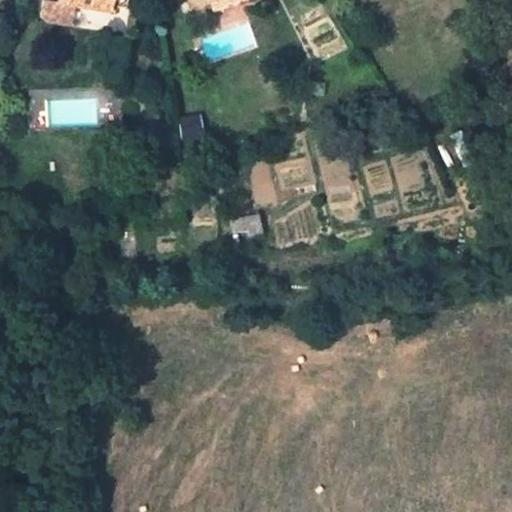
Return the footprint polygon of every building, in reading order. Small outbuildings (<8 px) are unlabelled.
[(58,0),(57,6),(109,14),(110,7),(125,9),(126,0),(58,0)] [(208,0),(213,11),(243,0),(208,0)] [(312,88),(311,94),(323,96),(324,90),(312,88)] [(120,107),(94,108),(94,124),(120,123),(120,107)] [(199,116),(179,119),(181,139),(202,136),(199,116)] [(166,117),(151,121),(155,136),(169,133),(166,117)] [(257,216),(231,221),(233,232),(248,230),(249,236),(260,234),(257,216)]
